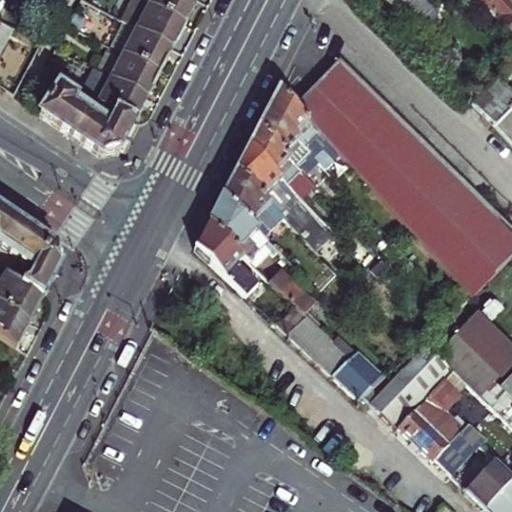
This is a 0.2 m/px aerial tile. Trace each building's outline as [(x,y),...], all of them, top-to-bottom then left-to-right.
[(185,25),(149,7),(136,0),(135,0),(123,23),(125,24),(136,30),(172,49),(182,32),(185,25)] [(152,0),(149,7),(185,25),(195,6),(198,1),(195,0),(152,0)] [(379,0),(401,20),(415,34),(432,17),(414,0),(379,0)] [(511,0),(474,0),(511,39),(511,0)] [(0,53),(2,54),(15,30),(0,21),(0,53)] [(136,30),(125,24),(111,50),(123,56),(131,40),(136,30)] [(172,49),(136,30),(131,40),(123,56),(159,75),(169,55),(172,49)] [(110,49),(98,72),(103,75),(111,79),(123,56),(111,50),(110,49)] [(159,75),(123,56),(111,79),(147,98),(157,79),(159,75)] [(299,101),(290,108),(327,148),(467,298),(511,251),(511,230),(369,92),(370,90),(339,60),(314,82),(297,99),(299,101)] [(82,97),(133,124),(144,104),(147,98),(111,79),(103,75),(98,72),(95,71),(82,97)] [(511,102),(491,82),(465,109),(486,130),(490,126),(511,104),(511,102)] [(78,95),(75,99),(58,87),(38,116),(102,160),(117,155),(128,133),(133,124),(82,97),(78,95)] [(268,100),(263,111),(313,163),(327,148),(290,108),(273,90),(268,100)] [(510,145),(511,142),(511,104),(490,126),(510,145)] [(257,121),(253,129),(302,179),(316,166),(313,163),(263,111),(257,121)] [(302,179),(253,129),(248,138),(243,148),(298,205),(313,191),(302,179)] [(333,241),(298,205),(243,148),(236,161),(230,173),(280,223),(315,258),(333,241)] [(223,186),(217,199),(261,243),(280,223),(230,173),(223,186)] [(271,252),(261,243),(217,199),(210,212),(203,225),(241,261),(251,272),(271,252)] [(0,253),(13,262),(4,276),(42,301),(54,276),(60,266),(57,249),(19,224),(0,211),(0,253)] [(196,238),(190,250),(242,299),(255,286),(235,266),(241,261),(203,225),(196,238)] [(397,278),(388,268),(376,279),(386,289),(397,278)] [(293,312),(298,317),(299,318),(310,306),(275,272),(263,284),(293,312)] [(42,301),(4,276),(0,281),(0,305),(30,325),(38,308),(42,301)] [(30,325),(0,305),(0,338),(17,350),(26,333),(30,325)] [(293,312),(272,328),(280,336),(298,317),(293,312)] [(299,318),(298,317),(280,336),(288,343),(296,351),(314,332),(299,318)] [(511,359),(470,319),(433,358),(447,372),(454,378),(467,391),(511,434),(511,407),(495,392),(511,373),(511,359)] [(329,346),(314,332),(296,351),(303,358),(311,365),(329,346)] [(311,365),(326,379),(343,360),(329,346),(311,365)] [(392,434),(440,381),(447,372),(433,358),(422,347),(365,410),(377,422),(391,435),(392,434)] [(379,381),(348,354),(343,360),(372,388),(379,381)] [(353,405),(372,388),(343,360),(326,379),(353,405)] [(511,407),(511,373),(495,392),(511,407)] [(440,381),(392,434),(432,469),(434,467),(448,481),(455,474),(484,442),(469,428),(461,438),(457,435),(462,430),(448,417),(462,401),(460,399),(467,391),(454,378),(446,386),(440,381)] [(491,466),(464,495),(471,501),(481,511),(508,482),(491,466)] [(511,511),(511,477),(508,482),(481,511),(482,511),(511,511)]
